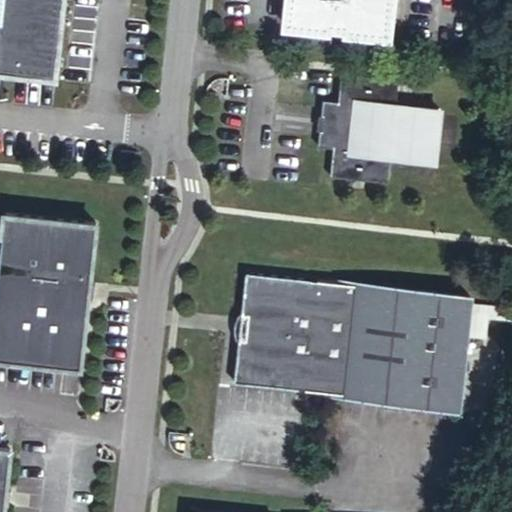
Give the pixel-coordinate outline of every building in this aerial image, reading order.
[(0,0),(0,91),(1,91),(3,68),(55,73),(62,0),(0,0)] [(293,0),(291,20),(392,32),(396,0),(293,0)] [(392,153),(434,158),(440,107),(398,102),(401,75),(344,68),(341,96),(323,95),(318,143),(335,145),(332,172),(389,179),(392,153)] [(98,221),(5,211),(0,255),(0,359),(79,368),(91,285),(98,221)] [(242,335),(241,342),(236,380),(462,406),(474,298),(249,270),(244,311),(243,317),(251,318),(249,336),(242,335)] [(243,317),(244,311),(241,312),(238,314),(235,318),(234,324),(234,330),(235,335),(241,342),(242,335),(249,336),(251,318),(243,317)] [(8,511),(14,444),(0,442),(0,511),(8,511)]
